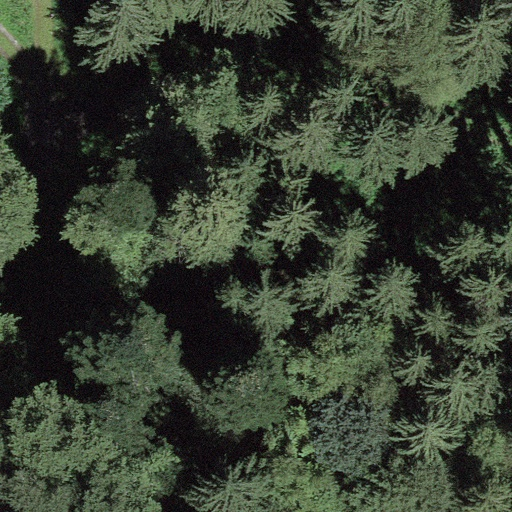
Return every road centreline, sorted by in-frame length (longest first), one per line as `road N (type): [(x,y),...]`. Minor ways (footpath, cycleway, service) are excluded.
road 1 (track): [(64,104),(257,72),(511,146)]
road 2 (track): [(0,233),(64,104),(0,32)]
